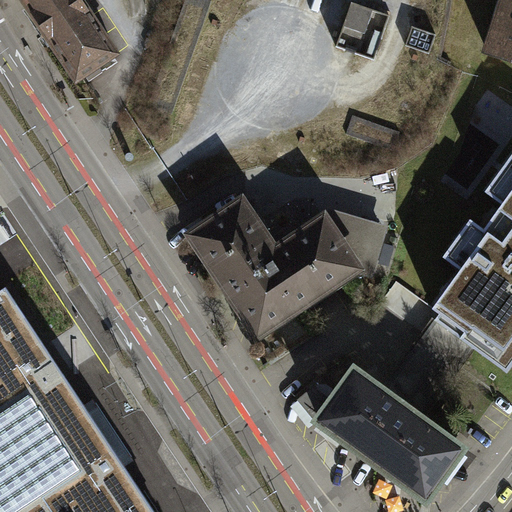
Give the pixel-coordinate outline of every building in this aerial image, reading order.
[(19,0),(37,26),(75,0),(19,0)] [(76,0),(75,0),(37,26),(74,80),(113,54),(76,0)] [(511,0),(505,0),(488,52),(511,59),(511,0)] [(391,19),(352,5),(336,52),(348,56),(374,66),(391,19)] [(436,37),(413,29),(406,48),(429,56),(436,37)] [(461,265),(424,316),(430,321),(468,348),(499,372),(511,354),(511,145),(483,185),(503,200),(485,225),(470,214),(442,251),(461,265)] [(286,323),(286,315),(324,290),(330,291),(342,283),(343,279),(357,269),(324,218),(280,246),(268,244),(241,203),(192,235),(200,248),(199,256),(207,268),(214,268),(238,306),(237,313),(246,325),(251,325),(257,334),(266,328),(273,330),(286,323)] [(331,213),(324,218),(357,269),(370,272),(383,229),(331,213)] [(0,511),(155,511),(45,347),(6,288),(0,291),(0,511)] [(377,392),(416,419),(426,405),(468,348),(430,321),(377,392)] [(420,495),(457,448),(416,419),(377,392),(351,372),(329,401),(310,387),(298,396),(316,418),(420,495)]
